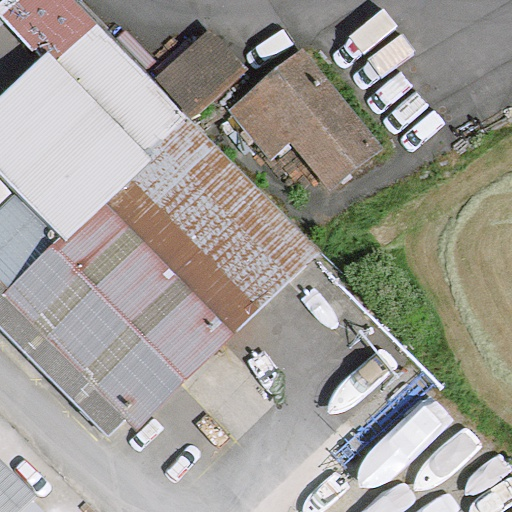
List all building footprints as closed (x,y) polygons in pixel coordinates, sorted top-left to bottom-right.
[(74,0),(27,0),(8,19),(51,61),(57,66),(98,27),(74,0)] [(98,27),(57,66),(150,162),(190,122),(98,27)] [(214,34),(160,81),(196,122),(250,74),(214,34)] [(383,152),(309,58),(239,113),(273,156),(295,138),(335,189),(383,152)] [(51,61),(0,109),(0,177),(21,198),(67,246),(73,252),(113,213),(158,169),(150,162),(57,66),(51,61)] [(113,213),(235,338),(320,255),(190,122),(150,162),(158,169),(113,213)] [(0,218),(0,278),(16,296),(67,246),(21,198),(1,217),(0,218)] [(73,252),(67,246),(16,296),(11,301),(140,431),(235,338),(113,213),(73,252)] [(0,511),(32,511),(38,506),(0,467),(0,511)]
